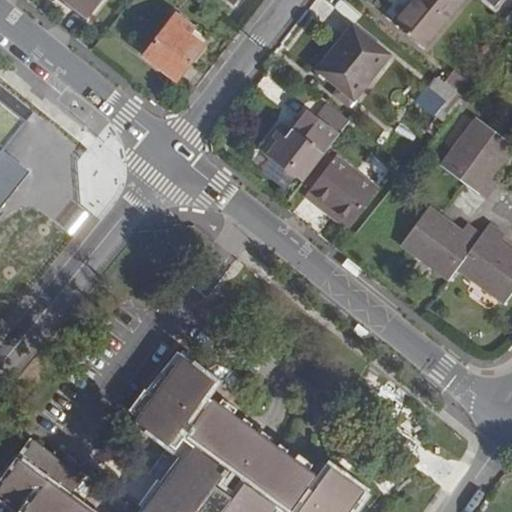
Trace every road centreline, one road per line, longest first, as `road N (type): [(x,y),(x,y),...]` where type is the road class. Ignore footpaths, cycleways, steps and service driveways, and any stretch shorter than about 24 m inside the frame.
road 1 (residential): [(497,413),(174,157)]
road 2 (unclassified): [(174,157),(0,364)]
road 3 (residential): [(174,157),(0,13)]
road 4 (residential): [(174,157),(294,0)]
